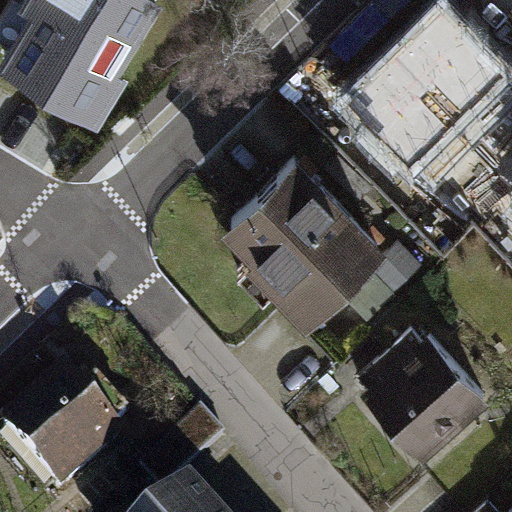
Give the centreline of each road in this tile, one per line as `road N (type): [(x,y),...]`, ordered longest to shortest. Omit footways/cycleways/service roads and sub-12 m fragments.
road 1 (residential): [(334,511),(139,292),(83,243)]
road 2 (residential): [(83,243),(335,0)]
